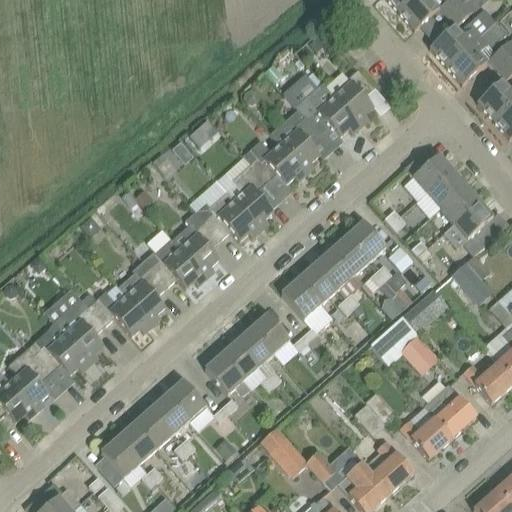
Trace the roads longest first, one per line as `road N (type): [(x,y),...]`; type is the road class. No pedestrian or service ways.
road 1 (residential): [(0,492),(442,110)]
road 2 (residential): [(442,110),(356,10)]
